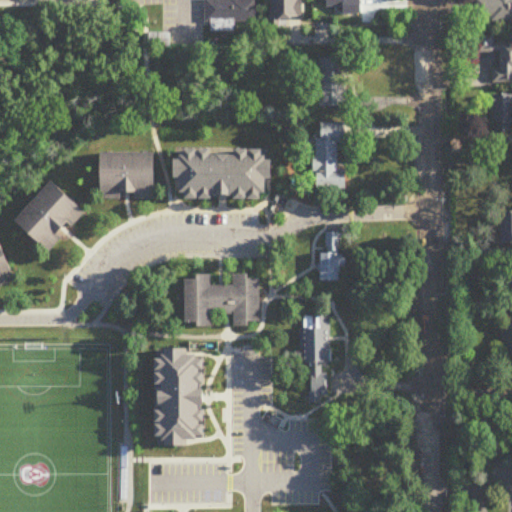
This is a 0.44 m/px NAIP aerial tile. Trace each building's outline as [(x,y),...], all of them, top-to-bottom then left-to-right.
[(205,0),(256,0),(257,19),(235,21),(235,30),(210,31),(209,20),(205,20),(205,0)] [(271,0),(272,21),(303,21),(303,0),(271,0)] [(511,0),(471,0),(472,21),(511,21),(511,0)] [(474,34),(489,34),(489,43),(494,44),(494,41),(505,40),(505,34),(511,33),(511,81),(488,81),(488,68),(494,68),(495,51),(474,50),(474,34)] [(345,55),(319,55),(320,104),(347,104),(345,55)] [(491,94),(511,94),(511,117),(510,118),(510,122),(508,123),(507,130),(492,130),(491,123),(490,122),(491,94)] [(322,121),(346,121),(345,141),(338,141),(339,168),(346,167),(346,187),(317,188),(317,171),(314,170),(314,156),(317,156),(316,137),(322,137),(322,121)] [(171,157),(178,157),(178,153),(181,153),(182,147),(193,147),(193,153),(195,153),(195,147),(207,147),(207,153),(214,154),(214,153),(227,153),(227,154),(233,154),(233,148),(245,148),(245,154),(247,154),(247,148),(259,148),(259,154),(263,154),(263,158),(269,158),(269,180),(263,180),(263,191),(258,191),(258,197),(246,197),(245,191),(244,191),(244,197),(232,197),(232,191),(230,191),(230,194),(225,194),(224,193),(216,193),(215,194),(211,194),(210,191),(209,191),(208,197),(197,197),(197,191),(195,191),(194,197),(183,197),(182,191),(177,191),(177,179),(172,179),(171,157)] [(98,151),(152,151),(152,197),(132,198),(132,191),(118,191),(118,198),(99,198),(98,151)] [(14,219),(50,179),(83,211),(70,225),(65,222),(56,232),(59,236),(47,250),(14,219)] [(511,208),(493,209),(493,240),(511,240),(511,208)] [(323,231),(337,231),(337,254),(342,255),(342,265),(338,266),(337,271),(336,279),(317,279),(317,271),(315,270),(316,263),(317,262),(317,252),(325,251),(325,246),(323,245),(323,231)] [(0,247),(14,279),(0,284),(0,247)] [(194,273),(209,273),(209,284),(231,283),(230,273),(245,273),(246,277),(257,277),(258,320),(246,320),(246,325),(231,325),(230,313),(209,313),(209,325),(194,325),(194,321),(182,321),(181,278),(193,278),(194,273)] [(505,309),(511,308),(511,358),(505,358),(505,347),(496,346),(496,323),(506,321),(505,309)] [(301,315),(325,315),(325,346),(328,346),(328,361),(319,362),(321,372),(324,372),(324,396),(319,396),(318,401),(306,402),(306,391),(308,391),(307,362),(303,361),(302,349),(298,349),(298,327),(302,327),(301,315)] [(162,347),(181,347),(181,353),(193,353),(194,357),(201,357),(201,369),(196,369),(196,371),(201,372),(201,382),(199,383),(199,388),(200,388),(201,404),(199,405),(199,408),(197,408),(197,409),(201,409),(201,420),(197,421),(197,423),(202,423),(201,434),(194,435),(194,439),(185,439),(185,445),(163,445),(162,439),(160,439),(160,435),(154,435),(153,423),(158,423),(157,421),(153,421),(153,409),(159,409),(159,406),(155,406),(155,387),(159,386),(159,384),(153,383),(152,371),(157,371),(157,369),(153,369),(153,357),(159,357),(159,353),(162,353),(162,347)]
